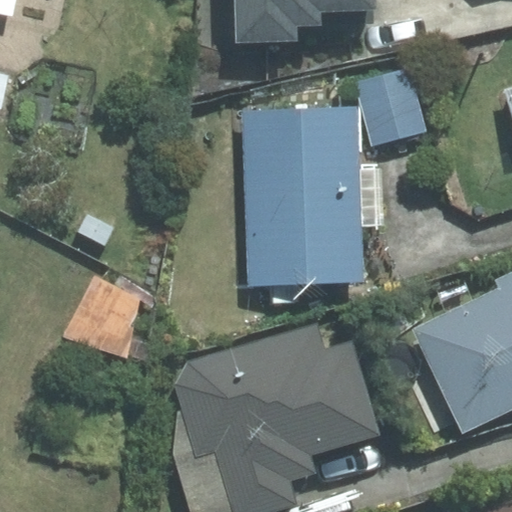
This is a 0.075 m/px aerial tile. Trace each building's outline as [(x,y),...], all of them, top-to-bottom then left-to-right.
[(17,0),(0,0),(0,15),(16,17),(17,0)] [(367,0),(220,0),(220,9),(366,15),(367,0)] [(377,166),(363,165),(366,149),(428,128),(407,63),(344,84),(353,112),(237,112),(237,286),(363,286),(363,230),(377,230),(377,166)] [(511,83),(500,86),(511,119),(511,83)] [(511,417),(511,274),(407,329),(466,442),(511,417)] [(148,303),(94,280),(67,344),(121,367),(148,303)] [(326,362),(312,323),(167,376),(196,458),(217,450),(239,511),(283,511),(293,508),(285,487),(323,473),(317,456),(381,433),(352,352),(326,362)] [(511,511),(511,496),(465,511),(511,511)]
